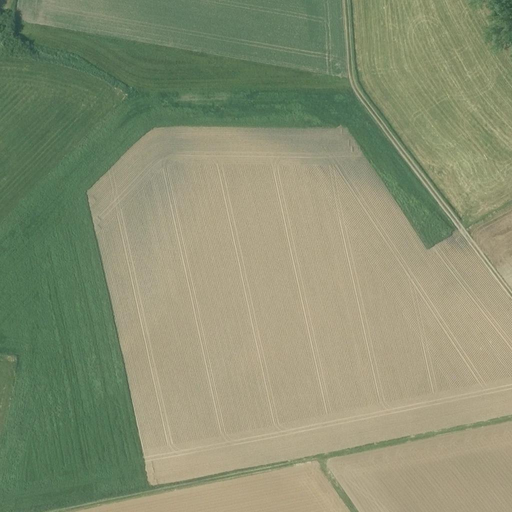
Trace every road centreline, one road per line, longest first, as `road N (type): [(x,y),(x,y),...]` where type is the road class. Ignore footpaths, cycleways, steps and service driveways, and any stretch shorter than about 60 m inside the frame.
road 1 (track): [(348,0),(352,87),(511,296)]
road 2 (track): [(36,511),(319,457)]
road 3 (track): [(319,457),(511,419)]
